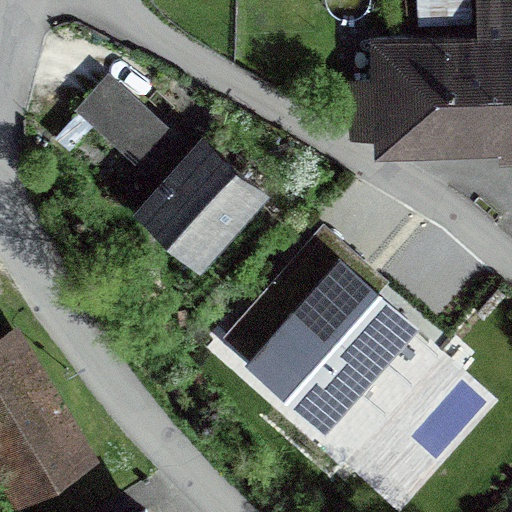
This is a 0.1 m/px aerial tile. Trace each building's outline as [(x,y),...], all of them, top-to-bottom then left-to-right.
[(373,133),(374,150),(497,145),(498,156),(511,155),(511,0),(475,0),(476,27),(368,31),(370,74),(347,75),(349,134),(373,133)] [(270,185),(202,126),(190,140),(107,68),(74,106),(157,178),(132,205),(201,265),(270,185)] [(389,276),(323,217),(220,332),(325,426),(420,319),(381,285),(389,276)] [(17,321),(0,331),(0,479),(16,505),(99,455),(17,321)] [(162,511),(152,496),(125,511),(162,511)]
